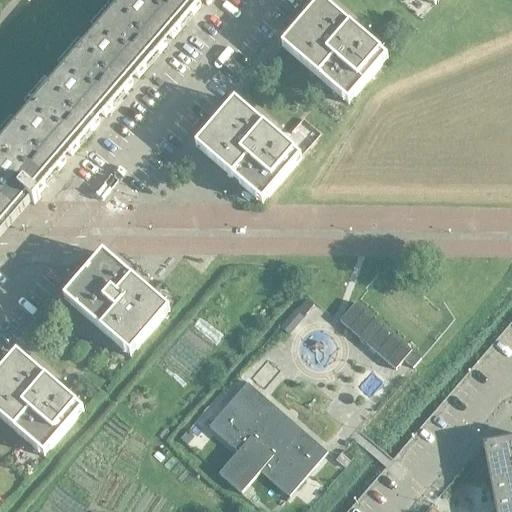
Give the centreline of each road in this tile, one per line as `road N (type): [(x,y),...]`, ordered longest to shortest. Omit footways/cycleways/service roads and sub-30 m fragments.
road 1 (residential): [(0,305),(260,0)]
road 2 (residential): [(393,511),(511,375)]
